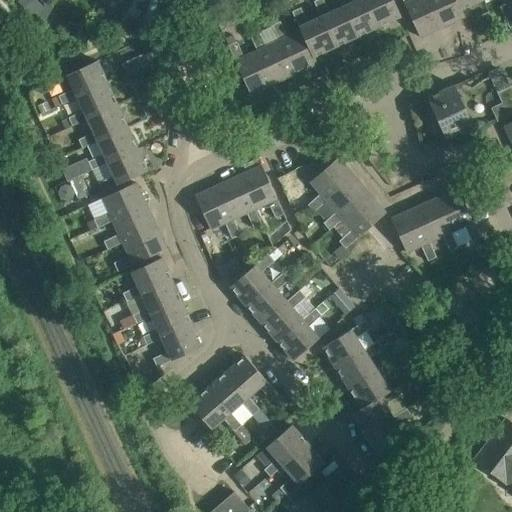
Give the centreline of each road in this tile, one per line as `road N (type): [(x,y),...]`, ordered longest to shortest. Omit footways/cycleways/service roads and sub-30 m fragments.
road 1 (residential): [(201,501),(142,408),(241,332)]
road 2 (residential): [(387,511),(322,416),(241,332)]
road 3 (residential): [(388,98),(414,163),(441,154),(481,168),(511,234)]
road 4 (residential): [(511,355),(412,511)]
road 5 (residential): [(241,332),(177,230),(175,178)]
road 6 (residential): [(238,155),(388,98)]
road 7 (residential): [(388,98),(511,45)]
